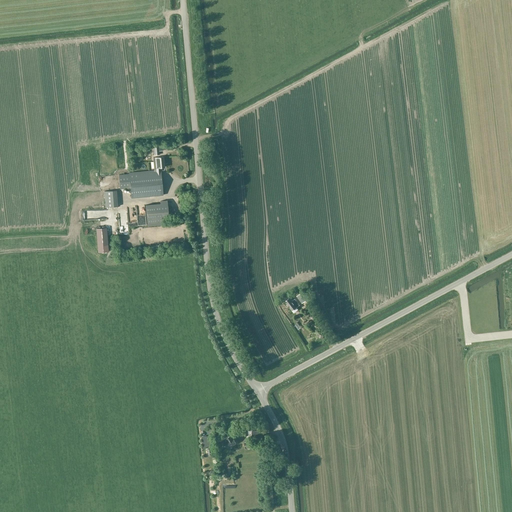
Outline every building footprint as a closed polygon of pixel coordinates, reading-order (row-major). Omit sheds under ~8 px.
[(161,168),(164,167),(163,157),(155,157),(153,158),(154,171),(129,174),(119,175),(120,189),(130,188),(131,198),(163,195),(161,171),(161,168)] [(105,207),(118,206),(116,190),(104,191),(105,207)] [(160,203),(145,205),(148,226),(162,224),(162,216),(169,215),(167,200),(160,201),(160,203)] [(108,251),(107,228),(96,228),(98,252),(108,251)] [(297,296),(302,303),(307,299),(306,299),(311,296),(306,289),(304,291),(302,288),(298,291),(300,294),(297,296)] [(292,310),(299,305),(295,299),(292,301),(290,298),(285,301),(292,310)] [(262,436),(262,431),(262,427),(258,427),(258,431),(252,431),(252,436),(262,436)] [(233,438),(231,435),(226,438),(223,439),(224,442),(228,448),(236,443),(233,438)]
